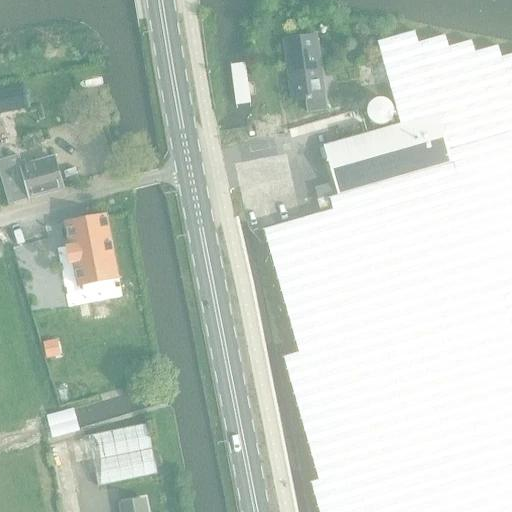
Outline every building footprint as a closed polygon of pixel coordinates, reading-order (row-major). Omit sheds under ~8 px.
[(382,62),(388,83),(400,124),(439,113),(453,162),(337,196),(329,198),(333,211),(263,231),(299,354),(283,359),(318,481),(310,483),(318,511),(511,511),(511,54),(503,57),(500,45),(477,52),(474,40),(451,47),(448,35),(426,41),(423,30),(397,37),(377,43),(382,62)] [(323,97),(315,36),(284,40),(292,102),(305,100),(307,114),(325,111),(323,97)] [(374,86),(388,83),(382,62),(368,65),(374,86)] [(23,84),(0,89),(0,113),(28,108),(23,84)] [(107,107),(99,109),(103,125),(111,123),(107,107)] [(337,194),(337,196),(453,162),(439,113),(400,124),(367,133),(364,122),(340,129),(343,141),(323,146),(333,183),(337,194)] [(0,160),(0,175),(8,204),(29,198),(29,196),(62,187),(54,158),(21,168),(18,155),(0,160)] [(318,200),(337,194),(333,183),(314,188),(318,200)] [(330,207),(327,197),(317,200),(320,210),(330,207)] [(106,216),(65,224),(69,247),(66,248),(69,264),(73,263),(77,286),(118,278),(106,216)] [(57,340),(43,343),(47,359),(61,356),(57,340)] [(69,401),(68,388),(59,390),(60,402),(69,401)] [(104,433),(88,436),(99,487),(157,474),(149,433),(146,424),(105,433),(104,433)] [(145,511),(144,500),(120,504),(121,511),(145,511)]
